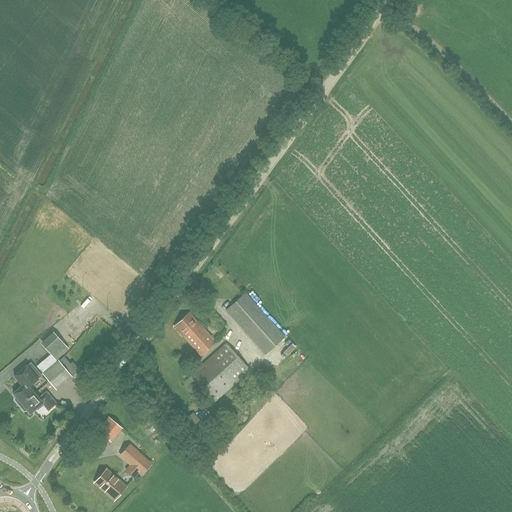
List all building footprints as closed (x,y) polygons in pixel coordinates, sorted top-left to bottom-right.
[(265,355),(284,337),(245,294),(226,311),(265,355)] [(200,356),(215,342),(189,313),(174,328),(200,356)] [(69,350),(59,337),(55,332),(41,343),(56,361),(69,350)] [(250,369),(226,343),(191,376),(216,402),(250,369)] [(276,354),(272,356),(276,364),(283,361),(280,356),(277,357),(276,354)] [(72,377),(59,361),(43,374),(56,390),(72,377)] [(39,399),(29,388),(38,380),(38,379),(42,376),(31,364),(27,367),(26,366),(14,377),(21,386),(19,388),(20,388),(13,394),(16,398),(15,399),(14,401),(24,412),(25,412),(27,411),(30,415),(37,409),(37,410),(43,405),(48,411),(56,404),(46,393),(39,399)] [(145,405),(151,399),(147,394),(141,400),(145,405)] [(206,452),(218,441),(194,413),(181,424),(206,452)] [(121,428),(117,425),(109,417),(97,431),(110,441),(121,428)] [(120,456),(131,465),(126,471),(133,478),(138,472),(141,475),(151,464),(130,445),(120,456)] [(114,501),(126,488),(106,470),(95,483),(114,501)]
